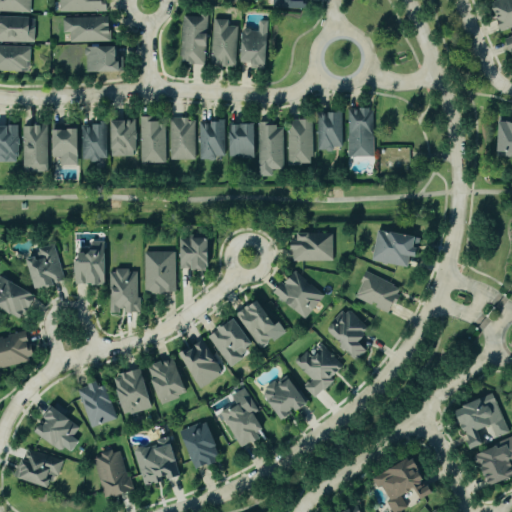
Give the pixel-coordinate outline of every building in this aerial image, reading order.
[(0,0),(0,12),(31,13),(31,0),(0,0)] [(58,0),(59,13),(106,13),(105,0),(58,0)] [(304,0),(271,0),(271,9),(305,10),(304,0)] [(511,27),(511,0),(498,0),(490,3),(501,32),(511,27)] [(206,65),(208,17),(182,16),(180,64),(206,65)] [(0,43),(35,44),(35,27),(30,27),(30,18),(0,17),(0,43)] [(63,19),(63,34),(70,34),(70,44),(110,43),(109,18),(63,19)] [(229,21),(212,20),(210,67),(236,68),(237,27),(228,27),(229,21)] [(268,22),(259,22),(259,31),(243,31),(243,64),(251,64),(251,70),(268,70),(268,22)] [(0,71),(30,72),(31,48),(0,46),(0,71)] [(86,74),(124,73),(123,63),(118,63),(117,48),(85,48),(86,74)] [(348,157),(372,158),(374,111),(349,110),(348,157)] [(317,115),(318,150),(342,150),(341,115),(317,115)] [(166,125),(158,125),(158,118),(140,118),(139,164),(165,165),(166,125)] [(170,161),(196,161),(195,119),(169,120),(170,161)] [(289,166),(313,166),(313,121),(289,121),(289,166)] [(112,158),(136,158),(136,122),(113,122),(112,158)] [(199,123),(200,160),(225,159),(224,122),(199,123)] [(107,162),(107,123),(94,123),(93,127),(82,127),(82,161),(107,162)] [(256,124),(230,124),(231,158),(257,158),(256,124)] [(284,170),(284,130),(277,130),(277,124),(260,124),(259,177),(273,177),(273,170),(284,170)] [(511,124),(501,124),(499,156),(511,156),(511,124)] [(23,127),(24,174),(49,173),(48,126),(23,127)] [(0,163),(19,163),(18,127),(0,127),(0,163)] [(79,128),(54,128),(54,158),(62,158),(62,167),(79,166),(79,128)] [(417,236),(378,230),(372,261),(407,267),(409,256),(417,257),(419,248),(415,248),(417,236)] [(333,262),(333,233),(298,232),(298,241),(292,240),(292,261),(333,262)] [(180,270),(211,269),(210,237),(179,238),(180,270)] [(76,284),(106,284),(106,241),(90,241),(90,247),(79,247),(79,261),(76,261),(76,284)] [(27,260),(37,291),(65,281),(53,244),(38,249),(40,255),(27,260)] [(176,293),(175,252),(144,252),(145,294),(176,293)] [(139,312),(139,270),(110,270),(110,313),(119,313),(119,312),(139,312)] [(305,320),(325,296),(294,270),(274,293),(305,320)] [(391,312),(400,286),(364,274),(356,300),(391,312)] [(0,276),(0,307),(23,321),(37,296),(1,275),(0,276)] [(240,310),(256,346),(279,337),(263,300),(240,310)] [(356,361),(367,351),(359,341),(369,332),(348,309),(326,328),(356,361)] [(208,337),(227,366),(255,347),(235,317),(217,329),(218,331),(208,337)] [(0,337),(0,367),(34,360),(28,331),(0,337)] [(197,387),(221,377),(205,341),(181,352),(197,387)] [(310,381),(304,387),(314,399),(333,382),(330,379),(342,368),(323,346),(311,357),(306,352),(294,362),(310,381)] [(147,368),(161,403),(188,392),(173,357),(147,368)] [(153,408),(142,369),(114,376),(125,416),(153,408)] [(308,402),(287,374),(262,392),(283,421),(308,402)] [(90,428),(115,420),(102,381),(77,389),(90,428)] [(258,410),(244,388),(232,396),(236,402),(218,413),(240,448),(265,432),(253,413),(258,410)] [(509,434),(495,394),(458,408),(473,448),(509,434)] [(81,427),(52,406),(34,432),(63,453),(81,427)] [(195,469),(222,459),(208,421),(182,430),(195,469)] [(133,450),(143,487),(181,477),(170,437),(156,440),(157,444),(133,450)] [(511,476),(511,440),(478,452),(488,484),(511,476)] [(16,478),(52,489),(62,460),(26,448),(16,478)] [(92,458),(105,499),(132,491),(120,450),(92,458)] [(372,479),(378,489),(381,487),(393,511),(400,511),(407,509),(400,496),(416,488),(422,499),(435,493),(431,485),(429,486),(415,457),(372,479)]
